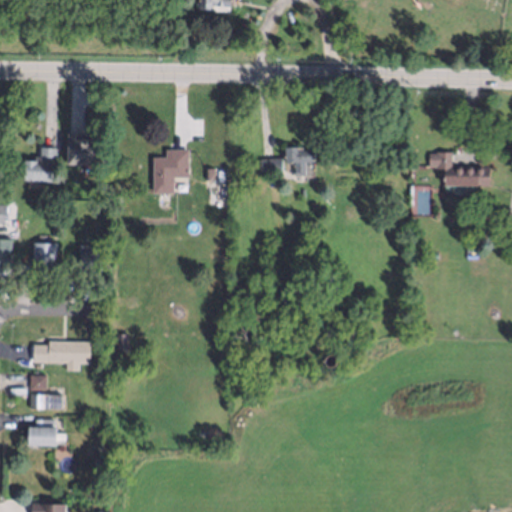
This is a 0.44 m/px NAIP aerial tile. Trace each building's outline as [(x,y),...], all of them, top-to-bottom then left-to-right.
[(69,137),(83,137),(83,141),(89,141),(90,140),(91,140),(91,139),(97,139),(97,140),(98,140),(98,165),(69,165),(69,137)] [(303,174),(292,174),(292,161),(283,161),(283,143),(302,144),(302,146),(313,146),(313,162),(304,162),(303,174)] [(151,192),(152,157),(163,157),(163,149),(187,149),(187,177),(172,177),(172,192),(151,192)] [(442,182),(442,168),(431,168),(431,150),(449,150),(449,163),(488,164),(487,184),(475,183),(475,192),(457,192),(457,183),(442,182)] [(49,183),(21,181),(22,162),(32,162),(32,158),(38,159),(38,152),(53,152),(52,166),(50,166),(49,183)] [(259,174),(260,158),(279,158),(278,174),(259,174)] [(202,176),(202,166),(211,166),(211,176),(202,176)] [(97,210),(96,202),(103,201),(104,209),(97,210)] [(59,213),(51,212),(51,204),(59,205),(59,213)] [(51,233),(50,223),(60,222),(60,232),(51,233)] [(37,273),(37,266),(31,266),(32,242),(54,242),(53,269),(45,268),(45,274),(37,273)] [(76,268),(76,243),(98,244),(97,268),(76,268)] [(467,258),(484,258),(484,272),(467,272),(467,258)] [(116,330),(128,330),(128,347),(117,347),(116,330)] [(32,362),(32,345),(46,345),(47,341),(90,342),(89,364),(32,362)] [(329,352),(332,353),(334,355),(335,358),(333,362),(331,363),(327,363),(324,361),(323,358),(325,353),(329,352)] [(59,409),(27,408),(28,375),(43,376),(43,392),(60,393),(59,409)] [(27,442),(27,427),(33,427),(33,418),(53,418),(53,424),(57,425),(56,443),(27,442)] [(92,466),(93,457),(105,458),(104,467),(92,466)]
